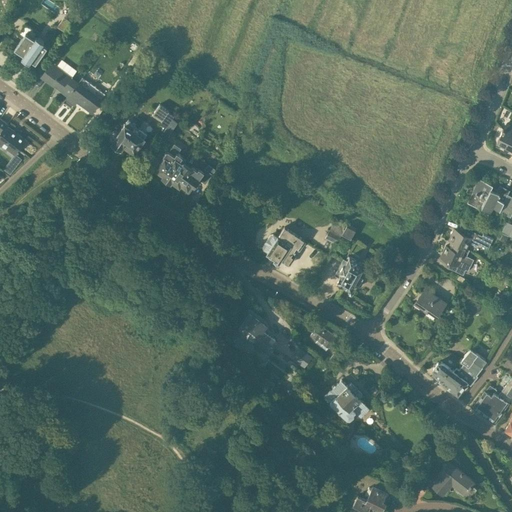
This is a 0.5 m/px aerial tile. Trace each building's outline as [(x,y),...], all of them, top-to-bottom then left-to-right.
[(20,40),(14,49),(23,55),(22,57),(30,62),(31,60),(36,63),(47,46),(43,43),(44,41),(36,36),(35,37),(24,29),(19,37),(22,38),(20,40)] [(106,41),(98,36),(93,42),(101,47),(106,41)] [(52,62),(41,76),(68,96),(78,82),(57,65),(59,62),(55,58),(52,62)] [(68,96),(66,98),(74,105),(77,101),(92,112),(102,99),(106,94),(82,76),(78,82),(68,96)] [(166,126),(174,114),(169,111),(159,104),(152,115),(161,120),(160,122),(166,126)] [(0,118),(0,130),(1,131),(0,132),(0,145),(1,146),(2,144),(15,154),(26,140),(7,125),(8,124),(0,118)] [(161,136),(166,140),(178,122),(172,118),(161,136)] [(113,131),(109,137),(110,139),(112,141),(121,148),(124,144),(135,151),(145,137),(144,137),(147,132),(139,127),(138,128),(135,126),(136,124),(128,119),(125,123),(118,132),(116,130),(113,131)] [(511,125),(506,123),(497,142),(511,149),(511,125)] [(175,155),(168,150),(166,150),(163,155),(164,157),(156,169),(163,174),(162,176),(171,182),(172,180),(185,162),(183,161),(182,162),(180,160),(183,156),(177,152),(175,155)] [(185,162),(172,180),(179,185),(179,188),(187,192),(189,192),(194,185),(198,180),(198,179),(205,183),(212,173),(205,168),(204,170),(199,167),(197,169),(192,165),(191,167),(185,162)] [(14,169),(7,163),(3,168),(10,174),(14,169)] [(497,189),(492,186),(493,185),(479,178),(467,202),(480,209),(490,213),(493,207),(499,210),(499,211),(511,217),(511,213),(511,196),(508,194),(510,190),(499,185),(497,189)] [(329,229),(325,238),(336,244),(340,235),(346,224),(335,219),(329,230),(329,229)] [(507,235),(511,225),(511,223),(506,221),(501,232),(507,235)] [(351,237),(356,228),(347,224),(342,233),(351,237)] [(267,251),(267,252),(275,257),(274,259),(279,262),(281,259),(288,264),(289,264),(295,256),(294,254),(293,254),(297,249),(298,249),(299,249),(304,241),(304,240),(284,226),(278,236),(274,233),(270,234),(263,246),(263,249),(267,251)] [(446,245),(445,247),(457,253),(461,246),(466,249),(467,249),(470,243),(477,246),(478,244),(488,248),(493,238),(483,233),(482,236),(471,230),(469,236),(464,233),(454,228),(448,240),(451,241),(448,246),(446,245)] [(445,247),(440,257),(450,261),(455,264),(453,269),(463,274),(466,269),(468,270),(473,259),(467,255),(469,250),(467,249),(466,249),(461,246),(457,253),(445,247)] [(354,264),(356,260),(349,256),(347,260),(343,258),(335,274),(339,276),(336,280),(348,287),(349,290),(352,291),(354,289),(353,286),(352,286),(353,284),(358,287),(361,286),(365,278),(364,275),(359,273),(362,268),(354,264)] [(436,317),(447,302),(425,287),(414,303),(427,313),(428,311),(436,317)] [(499,305),(495,311),(504,316),(507,310),(499,305)] [(277,339),(263,329),(266,325),(250,313),(230,340),(240,347),(247,337),(254,341),(253,342),(267,352),(277,339)] [(328,347),(336,336),(318,323),(311,334),(318,339),(315,343),(325,350),(328,346),(328,347)] [(312,355),(300,347),(292,359),(304,367),(312,355)] [(477,374),(488,360),(471,347),(461,361),(465,365),(461,370),(456,367),(454,370),(442,361),(438,362),(433,368),(433,373),(440,378),(438,379),(457,394),(466,382),(470,385),(478,375),(477,374)] [(334,354),(330,360),(335,364),(339,357),(342,353),(337,349),(334,354)] [(511,375),(498,394),(508,402),(509,402),(511,397),(511,375)] [(341,379),(324,396),(330,401),(347,419),(350,419),(354,415),(354,412),(355,411),(357,412),(361,416),(369,408),(365,404),(359,398),(363,394),(351,382),(347,385),(341,379)] [(484,413),(498,394),(495,392),(497,389),(490,384),(485,390),(485,389),(473,405),(484,413)] [(297,386),(287,391),(294,399),(299,397),(297,386)] [(508,402),(498,394),(484,413),(494,421),(508,402)] [(471,485),(475,481),(449,460),(438,473),(440,474),(431,485),(443,495),(452,484),(457,489),(455,491),(462,496),(464,493),(469,497),(476,489),(471,485)] [(402,489),(405,489),(407,486),(406,483),(401,479),(398,480),(396,483),(397,486),(402,489)] [(357,494),(353,504),(367,511),(368,509),(373,511),(375,507),(382,510),(386,501),(382,500),(386,493),(373,487),(367,499),(357,494)]
